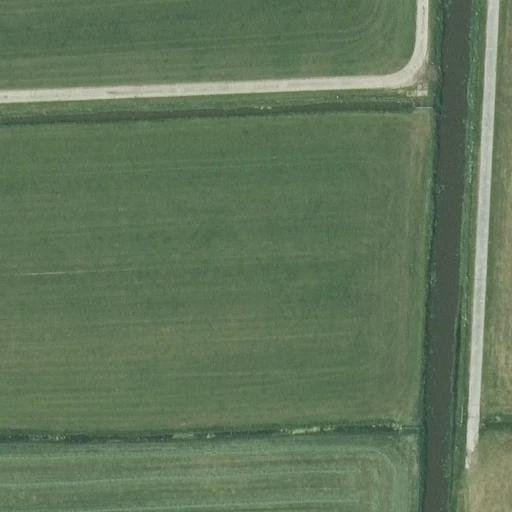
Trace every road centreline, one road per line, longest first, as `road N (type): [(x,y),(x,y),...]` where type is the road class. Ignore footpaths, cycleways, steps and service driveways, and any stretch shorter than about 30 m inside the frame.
road 1 (track): [(421,0),(420,52),(395,80),(0,97)]
road 2 (track): [(470,463),(493,0)]
